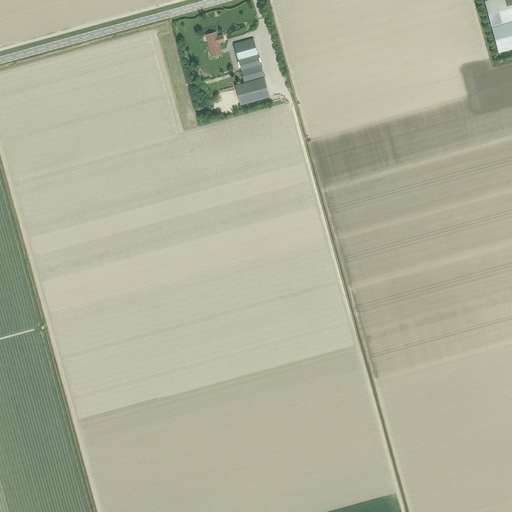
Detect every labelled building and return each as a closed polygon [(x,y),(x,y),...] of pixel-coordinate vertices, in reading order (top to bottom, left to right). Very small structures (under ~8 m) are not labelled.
[(511,20),(511,0),(487,0),(484,1),(491,26),(511,20)] [(511,48),(511,20),(491,26),(498,52),(511,48)] [(222,36),(216,37),(215,33),(210,34),(209,34),(207,34),(206,35),(206,37),(206,38),(207,39),(212,56),(221,54),(218,43),(224,41),(222,36)] [(239,60),(258,55),(253,38),(234,44),(239,60)] [(258,55),(239,60),(238,60),(245,83),(235,85),(240,105),(270,97),(264,76),(258,55)]
